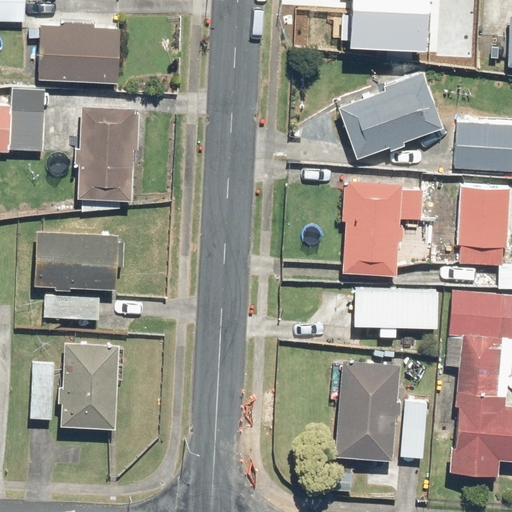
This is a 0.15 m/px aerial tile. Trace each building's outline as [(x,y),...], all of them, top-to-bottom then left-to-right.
[(0,0),(0,20),(26,22),(27,0),(0,0)] [(352,0),(349,44),(428,49),(431,0),(352,0)] [(39,20),(36,75),(116,79),(119,24),(39,20)] [(421,70),(336,102),(354,153),(440,122),(421,70)] [(0,101),(0,149),(43,152),(46,88),(10,86),(9,102),(0,101)] [(135,105),(79,103),(75,195),(130,197),(135,105)] [(511,124),(455,120),(452,167),(511,171),(511,124)] [(401,180),(343,177),(338,268),(395,271),(401,180)] [(506,183),(458,180),(455,224),(442,223),(440,255),(502,259),(506,183)] [(117,232),(35,227),(32,281),(114,286),(117,232)] [(436,288),(352,287),(352,323),(436,324),(436,288)] [(44,291),(42,315),(99,319),(101,295),(44,291)] [(63,339),(59,421),(113,424),(117,342),(63,339)] [(341,357),(333,452),(390,457),(399,362),(341,357)] [(54,360),(31,359),(29,415),(52,416),(54,360)] [(455,388),(447,467),(496,472),(498,456),(511,457),(511,403),(504,402),(505,393),(455,388)]
